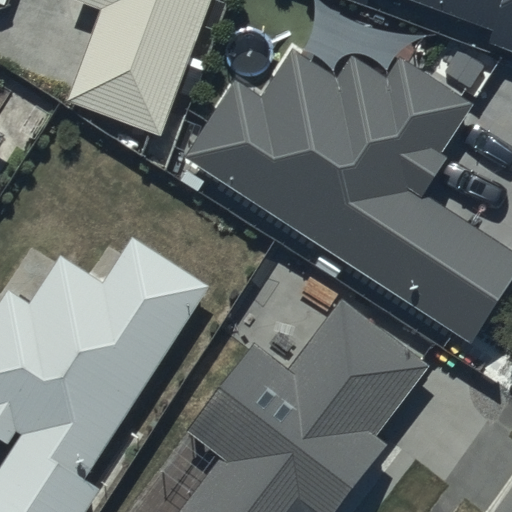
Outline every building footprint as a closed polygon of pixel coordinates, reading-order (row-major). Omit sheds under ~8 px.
[(78,0),(77,4),(106,14),(72,106),(166,140),(217,0),(78,0)] [(511,0),(380,0),(497,43),(492,56),(511,63),(511,0)] [(266,110),(236,91),(186,171),(479,356),(511,302),(511,263),(428,210),(451,174),(442,169),(474,120),(400,73),(388,93),(353,71),(341,90),(296,62),(266,110)] [(33,318),(12,304),(0,321),(0,449),(9,456),(16,446),(22,451),(0,483),(0,511),(100,511),(103,507),(84,494),(213,304),(137,252),(106,299),(65,271),(33,318)] [(430,365),(343,299),(289,370),(253,343),(186,431),(220,457),(178,511),(340,511),(389,447),(375,437),(430,365)]
